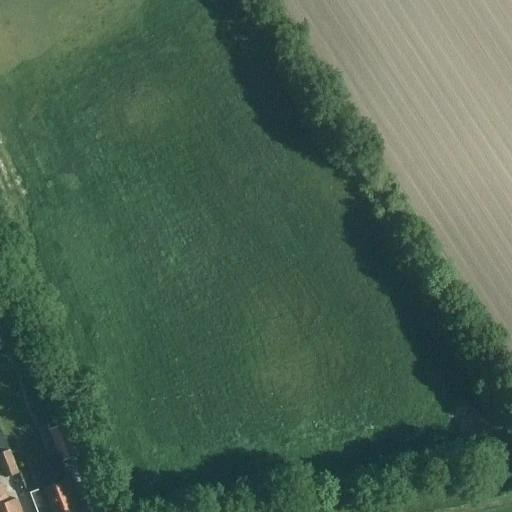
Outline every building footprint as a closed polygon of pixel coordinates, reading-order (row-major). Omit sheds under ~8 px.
[(0,335),(18,327),(11,313),(0,318),(0,335)] [(66,426),(49,432),(61,463),(61,465),(79,458),(66,426)] [(20,476),(9,451),(4,434),(0,435),(0,469),(3,481),(20,476)] [(48,457),(29,465),(39,491),(30,494),(37,511),(78,511),(66,481),(61,469),(54,472),(48,457)] [(0,511),(19,511),(15,502),(8,505),(2,488),(0,488),(0,511)]
